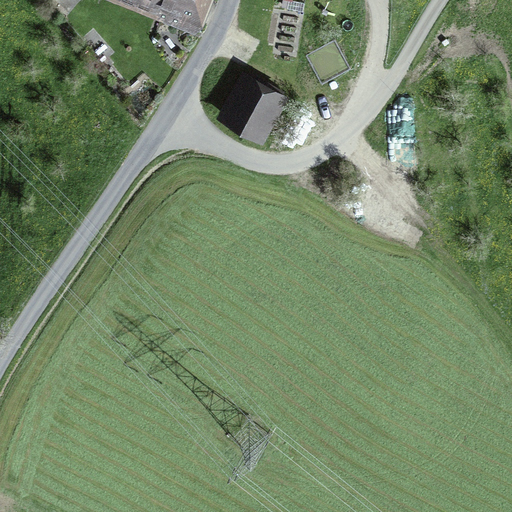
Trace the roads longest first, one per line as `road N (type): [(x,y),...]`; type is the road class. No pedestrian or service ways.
road 1 (residential): [(169,116),(259,161),(316,154),(396,73),(440,0)]
road 2 (unclassified): [(0,362),(169,116)]
road 3 (unclassified): [(169,116),(231,0)]
